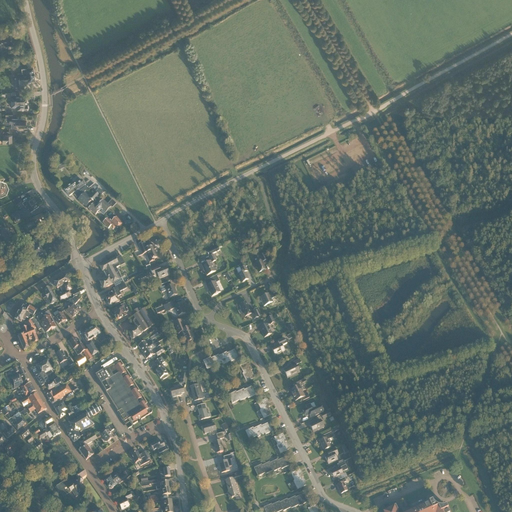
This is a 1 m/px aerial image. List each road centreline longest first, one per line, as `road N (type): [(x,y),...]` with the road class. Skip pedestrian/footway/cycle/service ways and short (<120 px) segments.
road 1 (unclassified): [(161,220),(511,33)]
road 2 (secondary): [(80,265),(67,225),(34,177),(44,87),(25,0)]
road 3 (residential): [(356,511),(322,494),(246,337),(208,322)]
road 4 (residential): [(219,511),(184,406),(162,411)]
